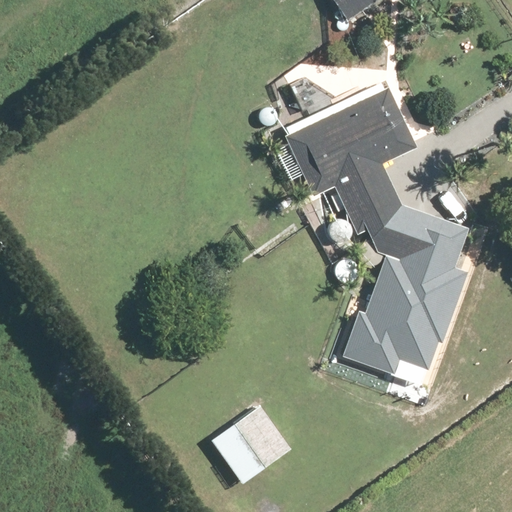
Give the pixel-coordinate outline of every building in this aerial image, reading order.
[(329,0),(344,21),(373,0),(329,0)] [(383,86),(279,135),(308,196),(330,186),(352,234),(362,229),(372,251),(408,264),(425,213),(397,204),(378,163),(411,147),(383,86)] [(294,231),(260,255),(284,288),(317,264),(294,231)] [(209,301),(185,317),(204,344),(228,328),(209,301)] [(255,405),(229,423),(260,466),(286,447),(255,405)] [(228,424),(207,440),(238,483),(259,468),(228,424)]
